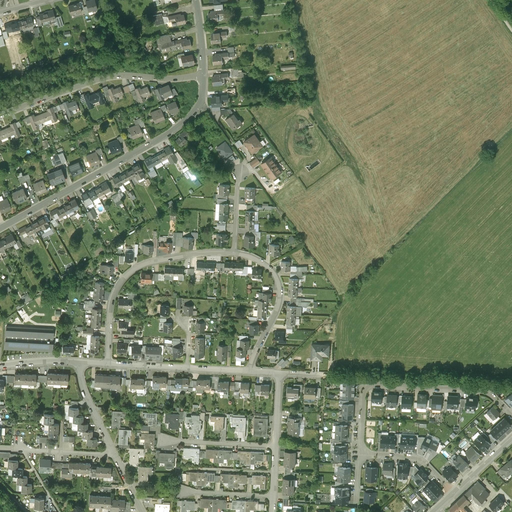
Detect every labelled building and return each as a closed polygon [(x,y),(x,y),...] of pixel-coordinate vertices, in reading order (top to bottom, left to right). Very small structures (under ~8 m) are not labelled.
[(97,10),(94,0),(92,0),(85,2),(86,6),(88,12),(97,10)] [(80,8),(79,4),(68,7),(70,15),(80,13),(79,9),(80,8)] [(45,14),(39,15),(40,17),(41,23),(48,21),(49,24),(55,23),(54,19),(55,19),(54,18),(52,10),(45,12),(45,14)] [(209,22),(218,21),(218,15),(220,14),(220,15),(224,15),(224,10),(214,12),(214,13),(208,14),(209,22)] [(162,14),(153,17),(155,26),(164,24),(162,14)] [(169,22),(171,21),(172,26),(186,23),(184,15),(178,16),(178,15),(168,17),(169,22)] [(54,19),(55,23),(57,28),(63,26),(60,16),(54,18),(55,19),(54,19)] [(33,26),(31,18),(23,20),(23,21),(18,23),(20,30),(33,26)] [(20,30),(18,23),(11,25),(10,23),(4,25),(5,31),(11,29),(12,32),(20,30)] [(216,33),(217,35),(211,35),(212,44),(221,43),(220,39),(223,39),(223,37),(227,37),(226,32),(216,33)] [(158,38),(161,45),(169,43),(171,43),(168,35),(158,38)] [(179,44),(181,44),(182,50),(191,48),(189,40),(184,41),(184,40),(174,42),(175,46),(179,46),(179,44)] [(222,58),(224,57),(224,58),(229,58),(228,53),(218,54),(218,56),(213,56),(213,65),(223,64),(222,58)] [(183,67),(194,64),(192,56),(184,57),(181,58),(183,67)] [(237,69),(230,70),(230,79),(243,78),(243,74),(238,74),(237,69)] [(227,74),(218,75),(218,77),(212,77),(213,86),(222,84),(221,78),(224,78),(224,79),(228,79),(227,74)] [(133,97),(137,95),(135,90),(136,90),(133,84),(128,86),(133,97)] [(159,88),(155,90),(159,100),(163,98),(171,95),(172,95),(170,91),(168,86),(160,89),(159,88)] [(108,90),(110,95),(113,103),(118,101),(116,97),(123,94),(120,88),(113,91),(112,88),(112,89),(108,90)] [(136,90),(135,90),(137,95),(140,103),(145,102),(143,98),(150,95),(147,88),(140,91),(139,89),(136,90)] [(88,95),(84,96),(84,97),(86,102),(89,110),(94,108),(92,104),(99,101),(96,94),(89,97),(88,95)] [(212,107),(221,106),(221,100),(223,100),(224,101),(228,101),(227,96),(217,97),(217,98),(212,98),(212,107)] [(67,102),(63,104),(65,109),(68,117),(73,115),(71,111),(75,109),(78,108),(75,101),(68,104),(67,102)] [(175,102),(167,105),(171,114),(178,111),(175,102)] [(48,112),(41,115),(44,122),(51,119),(53,123),(57,121),(54,113),(52,108),(47,110),(48,112)] [(160,109),(150,114),(152,119),(153,118),(155,123),(154,123),(154,124),(165,120),(164,119),(163,115),(162,113),(161,109),(160,109)] [(233,114),(226,120),(234,131),(242,124),(239,120),(238,121),(233,114)] [(29,117),(29,118),(31,122),(35,131),(39,129),(37,125),(44,122),(41,115),(34,118),(34,116),(29,117)] [(136,120),(138,125),(140,128),(145,126),(141,118),(136,120)] [(11,127),(4,130),(7,137),(14,134),(16,138),(20,136),(17,129),(15,124),(14,123),(10,125),(11,127)] [(138,125),(128,129),(130,134),(131,134),(133,139),(142,135),(140,131),(141,131),(140,128),(138,125)] [(185,130),(181,134),(184,138),(189,134),(185,130)] [(181,136),(176,141),(181,146),(187,141),(184,138),(181,134),(180,135),(181,136)] [(254,135),(244,143),(252,154),(262,146),(254,135)] [(194,144),(198,149),(204,144),(199,139),(194,144)] [(117,140),(107,144),(109,149),(110,149),(112,154),(121,150),(119,146),(120,146),(119,143),(117,140)] [(234,144),(238,149),(243,145),(239,141),(234,144)] [(228,146),(225,142),(216,149),(220,154),(221,152),(226,158),(233,153),(230,149),(229,149),(228,147),(228,146)] [(173,155),(169,147),(163,150),(164,151),(157,155),(161,162),(168,158),(171,163),(176,160),(173,155)] [(174,154),(180,164),(184,161),(177,152),(174,154)] [(58,155),(59,158),(61,163),(66,161),(62,153),(58,155)] [(95,153),(85,157),(88,162),(89,161),(91,166),(90,166),(90,167),(100,163),(97,156),(95,153)] [(150,158),(144,161),(149,169),(161,162),(157,155),(151,159),(150,158)] [(236,161),(232,156),(227,159),(231,164),(236,161)] [(271,157),(261,165),(266,172),(276,165),(271,157)] [(256,158),(250,163),(253,168),(260,163),(256,158)] [(78,163),(68,167),(71,172),(73,176),(82,173),(80,168),(80,167),(78,163)] [(142,171),(138,164),(132,168),(132,169),(126,173),(129,179),(135,176),(137,180),(144,176),(141,171),(142,171)] [(192,181),(197,178),(189,165),(183,169),(188,178),(190,177),(192,181)] [(271,179),(282,172),(276,165),(266,172),(271,179)] [(60,170),(47,175),(50,180),(52,184),(52,185),(65,180),(60,170)] [(157,175),(154,170),(148,174),(151,178),(157,175)] [(126,173),(119,176),(122,183),(129,179),(126,173)] [(118,175),(112,179),(117,187),(123,184),(122,183),(119,176),(118,175)] [(43,181),(33,185),(35,191),(35,190),(37,195),(46,191),(44,186),(45,186),(43,181)] [(102,188),(100,185),(101,186),(94,190),(98,197),(105,193),(102,188)] [(227,195),(229,195),(229,186),(220,185),(219,195),(227,195)] [(245,198),(254,198),(255,188),(245,188),(245,198)] [(23,189),(13,193),(14,198),(15,198),(17,203),(26,200),(24,195),(25,195),(23,189)] [(87,193),(91,201),(91,200),(98,197),(94,190),(88,194),(87,193)] [(91,200),(91,201),(87,193),(81,196),(87,206),(93,202),(91,200)] [(120,200),(117,194),(111,197),(114,203),(120,200)] [(7,199),(0,202),(0,210),(1,213),(10,209),(8,204),(9,204),(7,199)] [(71,206),(69,203),(69,204),(63,208),(66,214),(73,210),(71,206)] [(228,213),(228,204),(227,204),(220,204),(220,212),(228,213)] [(56,210),(55,210),(57,214),(54,215),(55,217),(54,217),(56,221),(60,219),(60,218),(66,214),(63,208),(56,211),(56,210)] [(92,210),(87,213),(91,220),(96,217),(92,210)] [(97,213),(100,220),(106,218),(103,210),(97,213)] [(246,220),(254,220),(255,220),(255,212),(246,211),(246,220)] [(228,221),(228,213),(220,212),(219,221),(225,221),(228,221)] [(44,218),(31,225),(35,231),(35,232),(41,228),(42,230),(49,226),(44,218)] [(253,228),(254,220),(246,220),(245,229),(250,229),(253,229),(253,228)] [(24,227),(18,231),(21,236),(27,233),(28,235),(35,231),(31,225),(25,228),(24,227)] [(16,242),(11,235),(4,238),(5,240),(0,242),(0,243),(3,249),(10,245),(11,246),(16,243),(15,242),(16,242)] [(226,245),(226,241),(228,241),(228,237),(227,237),(227,235),(217,235),(217,244),(226,245)] [(253,247),(253,236),(245,236),(244,246),(253,247)] [(193,238),(180,238),(179,246),(183,246),(183,247),(192,248),(193,238)] [(171,243),(159,242),(158,248),(163,248),(163,251),(171,251),(171,243)] [(278,255),(279,245),(270,244),(270,255),(278,255)] [(152,245),(144,245),(144,253),(152,254),(152,245)] [(133,253),(125,253),(124,261),(132,261),(133,253)] [(65,266),(69,273),(75,269),(72,262),(65,266)] [(290,262),(282,262),(281,270),(289,270),(290,262)] [(113,266),(101,265),(100,274),(113,274),(113,266)] [(261,278),(261,270),(253,269),(252,277),(261,278)] [(150,274),(142,274),(141,282),(150,282),(150,274)] [(289,288),(297,288),(298,279),(289,279),(289,288)] [(103,283),(95,282),(95,291),(103,292),(103,283)] [(297,297),(297,288),(289,288),(288,297),(297,297)] [(103,292),(95,291),(94,300),(102,301),(103,292)] [(26,303),(32,299),(28,292),(21,296),(26,303)] [(267,301),(271,302),(271,294),(262,293),(259,293),(259,301),(267,301)] [(128,300),(119,300),(118,308),(131,308),(131,301),(131,300),(128,300)] [(258,309),(266,309),(267,301),(259,301),(258,301),(258,309)] [(192,307),(184,306),(184,314),(192,315),(192,307)] [(168,315),(169,307),(161,307),(160,315),(168,315)] [(288,307),(287,315),(295,316),(296,307),(288,307)] [(101,310),(92,309),(92,318),(100,319),(101,310)] [(258,317),(266,317),(266,309),(258,309),(258,317)] [(295,316),(287,315),(287,324),(295,325),(295,316)] [(100,319),(92,318),(92,327),(100,328),(100,319)] [(204,331),(205,323),(204,323),(197,322),(196,330),(204,331)] [(127,323),(119,323),(118,331),(121,331),(126,331),(127,323)] [(171,332),(171,324),(163,324),(163,332),(171,332)] [(250,334),(258,334),(258,326),(256,326),(250,325),(250,326),(250,334)] [(54,328),(5,326),(4,350),(53,352),(54,328)] [(286,341),(283,341),(284,333),(276,332),(275,340),(279,340),(279,343),(286,343),(286,341)] [(90,345),(99,346),(99,337),(91,336),(90,345)] [(204,347),(204,339),(195,338),(195,347),(204,347)] [(245,349),(248,350),(249,341),(247,341),(241,341),(241,349),(245,349)] [(117,344),(117,352),(125,352),(126,344),(117,344)] [(312,344),(311,359),(321,360),(322,355),(328,355),(329,345),(312,344)] [(90,354),(98,355),(99,346),(90,345),(90,354)] [(139,357),(139,351),(139,346),(132,346),(131,357),(139,357)] [(204,347),(195,347),(195,357),(203,357),(204,347)] [(181,356),(181,348),(173,348),(173,356),(181,356)] [(267,358),(271,358),(271,361),(276,361),(276,359),(279,359),(279,351),(276,351),(268,350),(267,358)] [(226,359),(226,351),(218,351),(218,359),(226,359)] [(285,361),(280,366),(283,368),(289,362),(286,360),(285,361)] [(111,376),(102,376),(102,387),(110,388),(111,376)] [(111,376),(110,388),(119,389),(119,384),(120,378),(120,376),(111,376)] [(188,379),(181,378),(181,387),(181,391),(192,392),(192,388),(187,387),(188,381),(188,379)] [(221,383),(217,383),(217,389),(217,391),(220,391),(220,395),(228,395),(228,388),(229,382),(221,382),(221,383)] [(249,383),(241,383),(240,392),(244,392),(249,392),(249,383)] [(269,394),(269,385),(261,385),(261,394),(269,394)] [(296,388),(287,387),(286,398),(294,399),(295,397),(298,398),(298,391),(299,388),(296,388)] [(315,396),(315,387),(305,387),(304,401),(307,401),(307,402),(311,402),(311,401),(314,401),(315,396)] [(371,402),(377,402),(377,403),(381,403),(381,397),(381,393),(372,392),(371,402)] [(396,397),(396,396),(387,395),(387,397),(387,403),(387,406),(396,407),(396,405),(396,397)] [(426,400),(426,395),(417,395),(417,403),(417,408),(426,408),(426,400)] [(441,410),(441,396),(432,395),(432,398),(432,407),(432,409),(441,410)] [(411,408),(411,397),(405,397),(402,396),(402,402),(402,408),(411,408)] [(457,404),(457,397),(448,396),(447,408),(457,408),(457,404)] [(476,405),(476,398),(473,398),(469,397),(469,398),(467,398),(467,399),(467,402),(466,402),(466,407),(465,409),(475,410),(475,405),(476,405)] [(487,412),(493,420),(498,416),(500,414),(493,406),(487,412)] [(120,426),(120,416),(125,417),(125,411),(111,411),(111,414),(111,426),(120,426)] [(157,413),(142,412),(142,417),(148,417),(147,425),(149,425),(156,426),(157,413)] [(53,424),(54,415),(44,414),(44,416),(43,420),(44,420),(44,423),(48,424),(53,424)] [(179,414),(165,414),(164,423),(171,423),(170,428),(178,429),(179,419),(179,414)] [(199,430),(201,430),(201,420),(199,419),(199,415),(191,414),(191,416),(186,416),(185,423),(191,424),(191,430),(188,429),(189,428),(188,428),(188,434),(198,434),(199,430)] [(211,421),(215,421),(214,429),(220,429),(223,430),(224,416),(211,416),(211,421)] [(299,421),(299,417),(298,417),(292,417),(289,416),(288,428),(299,428),(299,421)] [(500,418),(498,416),(493,420),(491,422),(493,424),(500,418)] [(233,422),(237,422),(236,430),(239,430),(245,431),(245,418),(233,417),(233,422)] [(261,418),(255,418),(254,429),(256,429),(256,436),(264,436),(264,435),(267,435),(267,422),(261,421),(261,418)] [(511,425),(504,418),(490,431),(491,432),(497,438),(511,425)] [(131,435),(131,430),(120,429),(119,429),(118,444),(119,444),(126,444),(126,435),(131,435)] [(483,432),(481,434),(487,441),(489,438),(487,437),(483,432)] [(493,442),(497,438),(491,432),(487,437),(489,438),(493,442)] [(153,449),(154,434),(140,433),(140,439),(144,439),(144,448),(153,449)] [(484,451),(490,445),(487,441),(481,434),(474,440),(484,451)] [(420,448),(427,451),(432,441),(432,440),(426,437),(422,444),(420,448)] [(437,443),(432,441),(427,451),(434,454),(435,451),(438,444),(437,443)] [(473,461),(480,455),(472,447),(466,453),(473,461)] [(129,448),(129,451),(130,451),(129,463),(130,463),(136,463),(138,463),(138,453),(143,454),(143,448),(129,448)] [(190,458),(190,456),(194,456),(193,463),(198,463),(199,458),(199,451),(199,449),(183,448),(183,458),(190,458)] [(219,450),(206,449),(206,451),(206,458),(214,458),(213,462),(218,463),(219,450)] [(232,451),(219,450),(218,463),(223,463),(224,459),(231,459),(232,453),(232,451)] [(245,464),(250,464),(251,452),(238,451),(238,453),(238,460),(245,460),(245,464)] [(295,459),(296,451),(286,451),(285,451),(284,458),(295,459)] [(264,452),(251,452),(250,464),(255,465),(255,461),(264,461),(264,454),(264,452)] [(173,454),(160,453),(159,453),(159,459),(159,462),(165,462),(164,467),(172,468),(173,457),(173,454)] [(462,471),(469,465),(463,459),(459,455),(457,457),(453,461),(457,465),(462,471)] [(295,466),(295,459),(284,458),(284,466),(285,466),(292,466),(295,466)] [(450,463),(454,467),(457,465),(453,461),(450,459),(448,461),(450,463)] [(50,470),(50,460),(40,460),(39,470),(50,470)] [(511,460),(508,463),(507,462),(500,469),(504,473),(502,476),(504,478),(511,470),(511,460)] [(75,473),(76,463),(69,463),(69,464),(68,472),(65,472),(64,478),(71,478),(72,472),(75,473)] [(390,464),(383,463),(383,473),(387,473),(387,474),(392,474),(392,468),(392,463),(390,463),(390,464)] [(408,466),(408,464),(398,463),(398,477),(407,478),(407,475),(408,466)] [(456,470),(454,467),(450,463),(448,465),(449,467),(454,472),(456,470)] [(152,472),(152,467),(138,466),(137,470),(138,470),(138,481),(139,481),(147,482),(147,472),(152,472)] [(458,475),(454,472),(449,467),(447,469),(445,469),(443,471),(443,473),(451,482),(458,475)] [(22,476),(22,469),(17,468),(12,468),(12,476),(17,476),(22,476)] [(416,480),(420,485),(428,477),(421,469),(419,470),(415,475),(418,478),(416,480)] [(196,485),(201,485),(202,473),(189,472),(189,474),(188,481),(196,481),(196,485)] [(215,474),(202,473),(201,485),(206,485),(206,481),(214,482),(215,475),(215,474)] [(233,487),(233,475),(221,474),(221,476),(220,482),(228,483),(228,486),(233,487)] [(238,487),(238,483),(246,484),(246,477),(247,475),(233,475),(233,487),(238,487)] [(26,484),(27,476),(22,476),(17,476),(17,484),(22,484),(26,484)] [(252,484),(260,484),(260,488),(265,488),(266,476),(253,476),(253,477),(252,484)] [(437,486),(432,481),(431,483),(425,488),(424,490),(428,494),(437,486)] [(464,494),(469,500),(472,497),(479,504),(484,499),(489,494),(484,489),(485,488),(478,481),(474,484),(464,494)] [(31,492),(31,484),(26,484),(22,484),(21,491),(31,492)] [(294,494),(294,486),(283,486),(283,493),(284,493),(289,494),(294,494)] [(441,491),(437,486),(428,494),(432,499),(433,498),(439,492),(441,491)] [(376,493),(373,492),(366,492),(365,492),(364,501),(373,501),(374,497),(376,497),(376,493)] [(443,496),(439,492),(433,498),(437,502),(443,496)] [(464,494),(449,509),(451,511),(459,511),(458,510),(462,506),(469,500),(464,494)] [(498,497),(489,505),(495,511),(504,503),(498,497)] [(43,509),(44,499),(34,498),(34,509),(43,509)] [(208,511),(213,511),(213,499),(201,498),(200,501),(200,507),(208,507),(208,511)] [(213,499),(213,511),(217,511),(218,511),(218,508),(226,509),(227,502),(227,500),(213,499)] [(244,511),(245,501),(232,500),(232,502),(232,509),(240,509),(239,511),(244,511)] [(412,506),(417,511),(418,511),(424,507),(418,500),(416,502),(414,504),(412,506)] [(185,511),(186,509),(194,510),(194,504),(194,501),(182,501),(181,506),(180,511),(185,511)] [(258,501),(245,501),(244,511),(249,511),(250,510),(258,510),(258,504),(258,501)] [(169,504),(161,504),(158,504),(155,503),(154,511),(162,511),(163,509),(169,509),(169,504)]
